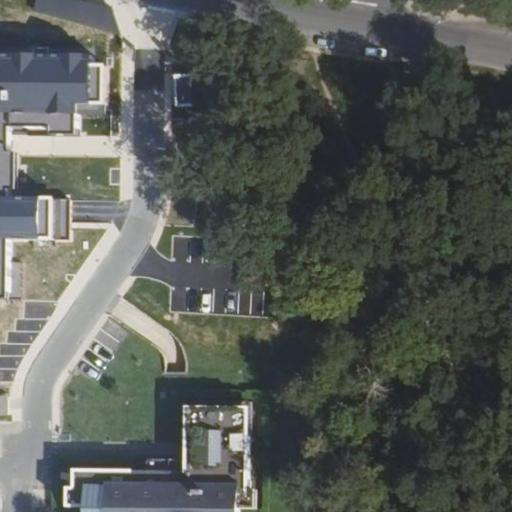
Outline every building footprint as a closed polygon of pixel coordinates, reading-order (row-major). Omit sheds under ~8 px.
[(40,0),(38,11),(108,29),(113,11),(70,0),(40,0)] [(91,54),(0,52),(0,301),(10,301),(11,242),(72,243),(73,198),(17,197),(18,152),(9,152),(10,126),(51,126),(51,137),(77,138),(78,106),(105,106),(106,66),(91,66),(91,54)] [(221,228),(220,198),(173,201),(174,230),(221,228)] [(238,275),(235,229),(160,232),(163,281),(211,279),(211,294),(235,293),(234,276),(238,275)] [(483,503),(437,396),(425,401),(470,509),(483,503)] [(139,470),(79,471),(79,488),(71,488),(71,511),(92,511),(247,511),(247,509),(263,509),(263,490),(258,490),(258,401),(238,401),(238,406),(190,406),(191,460),(154,460),(154,472),(139,472),(139,470)]
